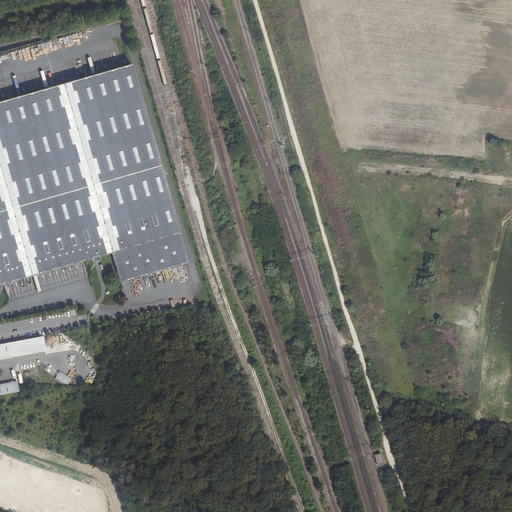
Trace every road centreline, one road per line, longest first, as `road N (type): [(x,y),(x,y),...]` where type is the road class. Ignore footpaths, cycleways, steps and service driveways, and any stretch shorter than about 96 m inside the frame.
road 1 (track): [(411,511),(255,0)]
road 2 (track): [(304,511),(203,235),(181,138)]
